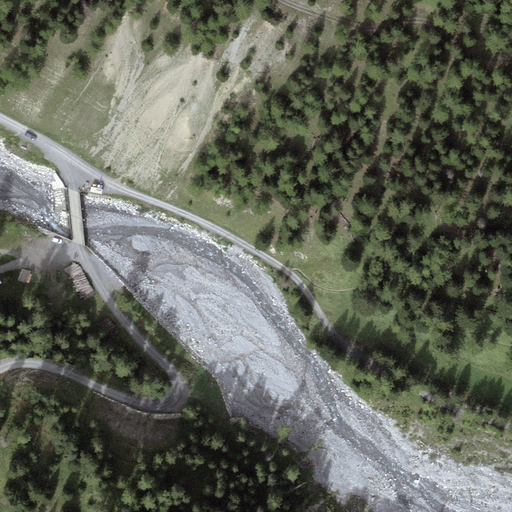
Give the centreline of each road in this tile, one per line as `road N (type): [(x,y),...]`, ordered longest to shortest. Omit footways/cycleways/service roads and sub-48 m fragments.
road 1 (track): [(79,173),(207,224),(284,268),(343,345),(458,410),(511,427)]
road 2 (track): [(74,252),(135,335),(173,371),(174,401),(135,403),(39,364),(0,367)]
